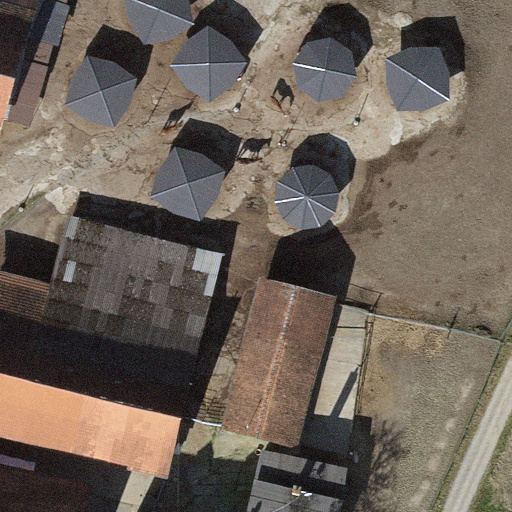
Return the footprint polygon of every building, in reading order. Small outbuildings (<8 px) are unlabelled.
[(0,0),(0,93),(27,0),(0,0)] [(200,31),(193,0),(132,0),(141,43),(200,31)] [(231,31),(180,45),(195,97),(246,83),(231,31)] [(395,50),(395,107),(472,107),(472,51),(395,50)] [(178,151),(160,195),(206,214),(224,170),(178,151)] [(0,425),(155,464),(208,249),(64,213),(47,281),(0,269),(0,425)] [(211,419),(286,443),(334,290),(259,267),(211,419)] [(244,511),(335,511),(347,465),(261,445),(244,511)] [(0,466),(0,511),(80,511),(86,485),(0,466)]
